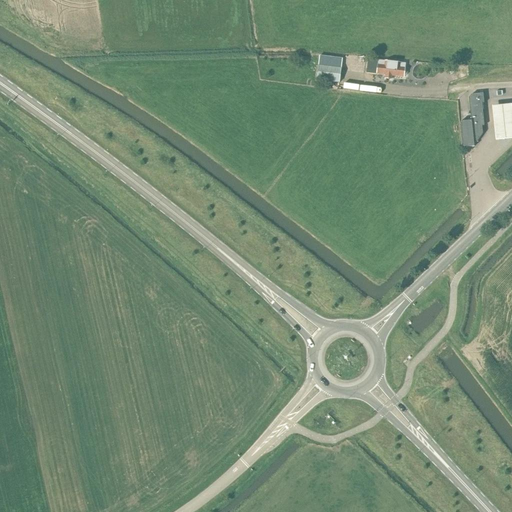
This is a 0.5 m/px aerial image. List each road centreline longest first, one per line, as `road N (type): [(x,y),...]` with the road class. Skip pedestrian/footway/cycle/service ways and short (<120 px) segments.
road 1 (primary): [(243,270),(0,83)]
road 2 (tertiary): [(393,311),(511,197)]
road 3 (tertiary): [(184,511),(285,421)]
